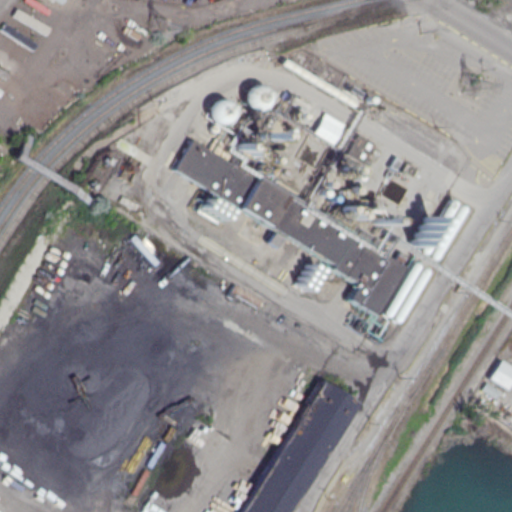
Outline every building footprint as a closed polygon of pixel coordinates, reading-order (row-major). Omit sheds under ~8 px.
[(342,123),(322,112),(310,134),(330,145),(342,123)] [(371,146),(355,134),(342,153),(358,164),(371,146)] [(168,173),(355,279),(343,299),(371,315),(400,264),(232,168),(235,161),(223,155),(221,158),(187,139),(168,173)] [(486,378),(504,389),(511,376),(511,367),(497,359),(486,378)] [(233,511),(317,379),(354,401),(284,511),(233,511)]
